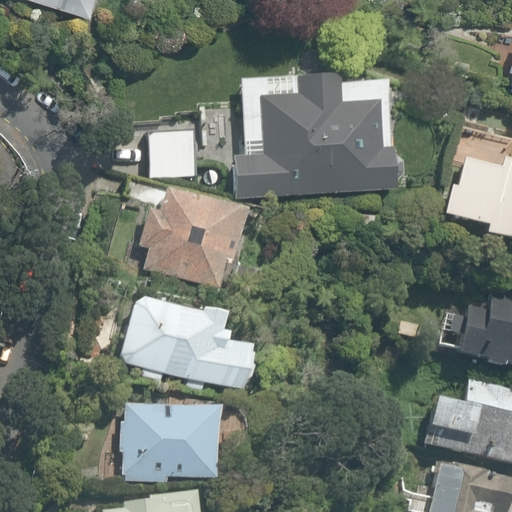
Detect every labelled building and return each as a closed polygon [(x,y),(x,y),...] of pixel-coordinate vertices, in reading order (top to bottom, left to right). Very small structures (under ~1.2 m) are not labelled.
[(92,0),(30,0),(88,17),(92,0)] [(511,39),(502,82),(511,84),(511,39)] [(296,96),(255,99),(259,156),(231,157),(234,202),(394,191),(391,147),(381,148),(378,103),(340,106),(338,76),(294,79),(296,96)] [(499,167),(458,157),(442,215),(486,227),(484,236),(511,243),(511,158),(502,155),(499,167)] [(240,210),(158,193),(155,212),(143,210),(135,247),(144,249),(140,271),(215,291),(240,210)] [(463,306),(450,356),(511,371),(511,294),(487,288),(482,311),(463,306)] [(218,318),(137,299),(116,365),(234,393),(242,351),(219,343),(218,318)] [(511,390),(463,379),(458,402),(429,395),(417,445),(511,467),(511,390)] [(211,407),(117,408),(119,481),(212,480),(211,407)] [(495,511),(504,477),(435,459),(421,511),(495,511)] [(511,511),(511,479),(504,477),(495,511),(511,511)] [(193,511),(191,494),(103,511),(193,511)]
